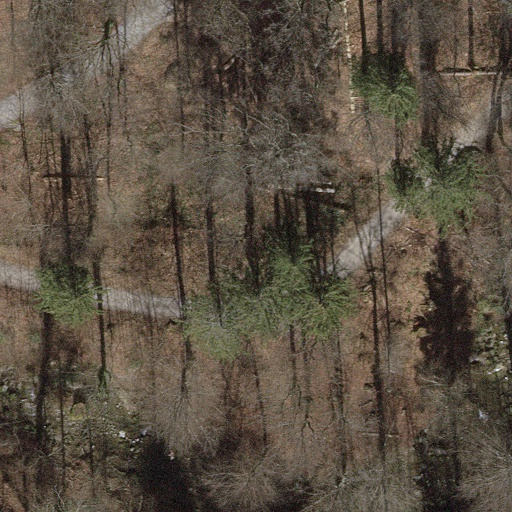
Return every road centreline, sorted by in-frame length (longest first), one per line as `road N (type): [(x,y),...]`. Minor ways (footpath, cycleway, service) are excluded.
road 1 (track): [(511,107),(336,258),(255,305),(94,298),(0,269)]
road 2 (track): [(0,112),(102,59),(152,0)]
